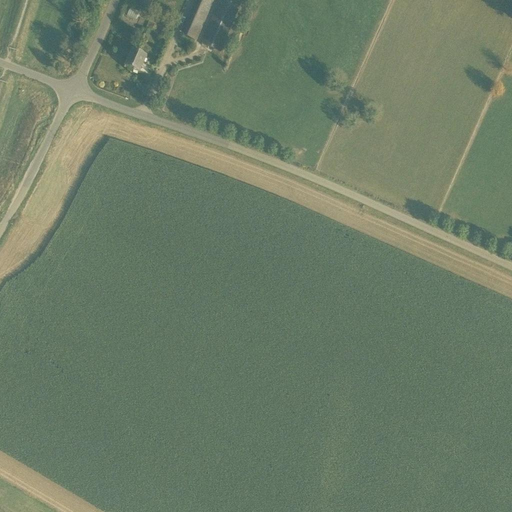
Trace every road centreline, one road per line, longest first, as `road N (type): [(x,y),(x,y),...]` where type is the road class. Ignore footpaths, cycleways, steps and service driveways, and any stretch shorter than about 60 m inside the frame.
road 1 (unclassified): [(511,264),(74,86)]
road 2 (unclassified): [(0,231),(74,86)]
